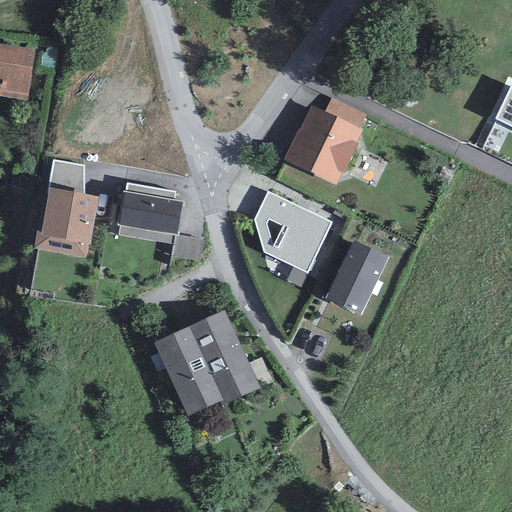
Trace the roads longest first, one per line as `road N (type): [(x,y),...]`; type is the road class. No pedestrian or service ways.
road 1 (residential): [(206,180),(250,308),(300,386),(405,511)]
road 2 (residential): [(206,180),(346,0)]
road 3 (residential): [(152,0),(206,180)]
